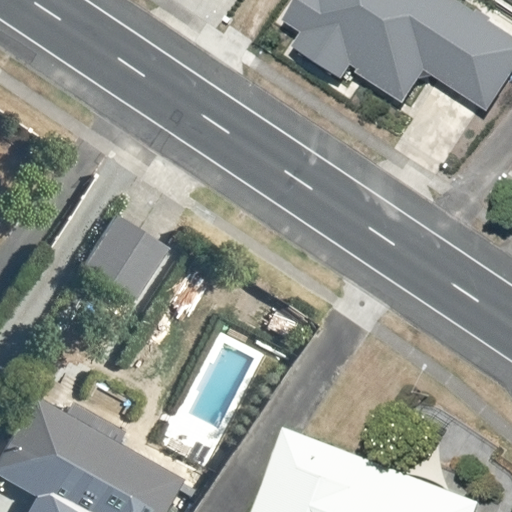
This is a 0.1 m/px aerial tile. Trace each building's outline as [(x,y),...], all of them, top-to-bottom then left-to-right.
[(245,0),(263,11),(269,0),(245,0)] [(511,86),(511,31),(463,0),(303,0),(288,23),(305,34),(296,48),(346,80),(352,70),(408,106),(427,77),(491,119),(511,86)] [(161,248),(111,217),(80,269),(132,299),(161,248)] [(164,511),(180,482),(24,393),(0,441),(0,485),(53,511),(164,511)] [(435,511),(440,502),(256,426),(220,511),(435,511)]
